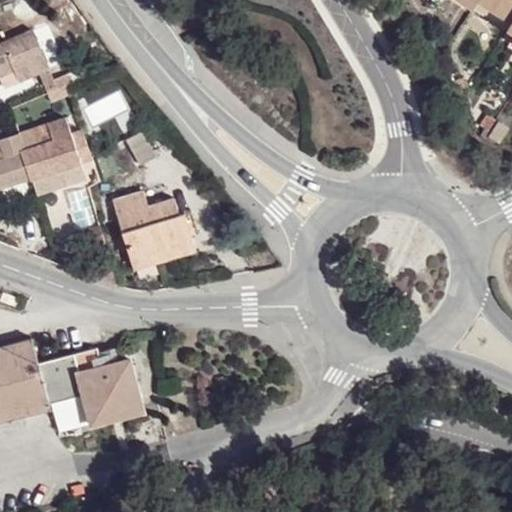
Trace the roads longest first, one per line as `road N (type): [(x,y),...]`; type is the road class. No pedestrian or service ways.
road 1 (residential): [(327,308),(279,313),(126,303),(0,260)]
road 2 (secondary): [(338,223),(226,132),(109,0)]
road 3 (residential): [(336,0),(397,108),(404,196)]
road 4 (secondary): [(327,308),(360,342),(382,350),(405,351),(448,333)]
